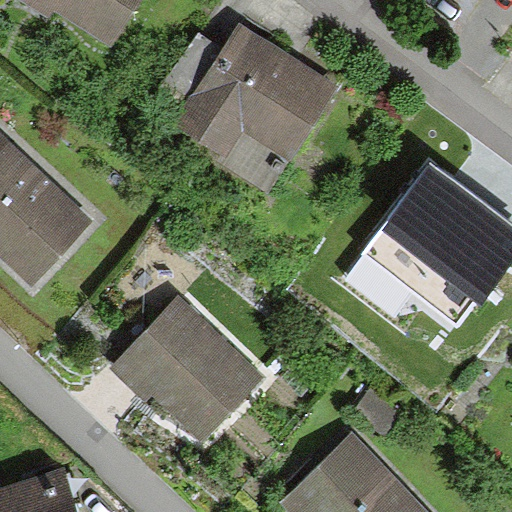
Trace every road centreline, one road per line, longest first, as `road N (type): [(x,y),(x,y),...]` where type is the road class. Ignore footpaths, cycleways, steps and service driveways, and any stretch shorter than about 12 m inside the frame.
road 1 (residential): [(0,341),(169,511)]
road 2 (residential): [(511,127),(342,0)]
